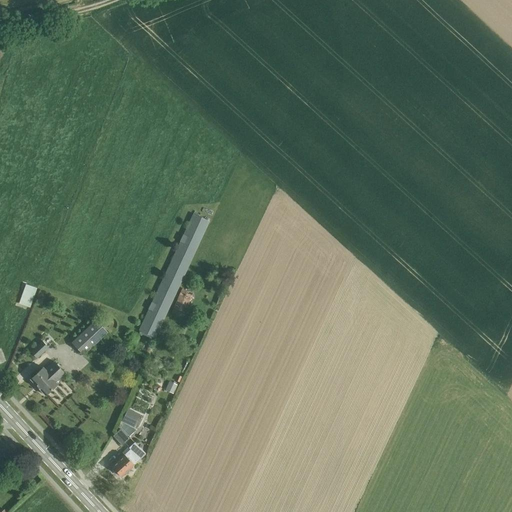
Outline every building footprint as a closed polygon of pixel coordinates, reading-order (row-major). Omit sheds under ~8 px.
[(209,221),(192,213),(139,329),(155,337),(209,221)] [(17,302),(29,307),(37,287),(25,282),(17,302)] [(182,288),(174,307),(184,311),(193,292),(182,288)] [(84,355),(108,332),(95,319),(71,341),(84,355)] [(140,338),(128,331),(121,341),(134,349),(140,338)] [(42,340),(30,351),(36,357),(48,347),(42,340)] [(65,372),(55,361),(45,370),(43,367),(36,373),(36,372),(33,372),(30,374),(30,377),(31,378),(30,378),(37,385),(39,384),(41,385),(40,385),(39,387),(45,394),(58,382),(56,381),(65,372)] [(166,390),(173,393),(177,384),(170,381),(166,390)] [(138,427),(143,416),(128,409),(123,420),(138,427)] [(113,435),(122,445),(129,438),(120,428),(113,435)] [(0,465),(4,462),(9,466),(18,457),(14,452),(15,452),(0,436),(0,465)] [(116,471),(121,476),(141,457),(145,453),(135,441),(129,447),(130,448),(130,449),(128,450),(111,466),(113,467),(112,469),(114,472),(116,471)]
